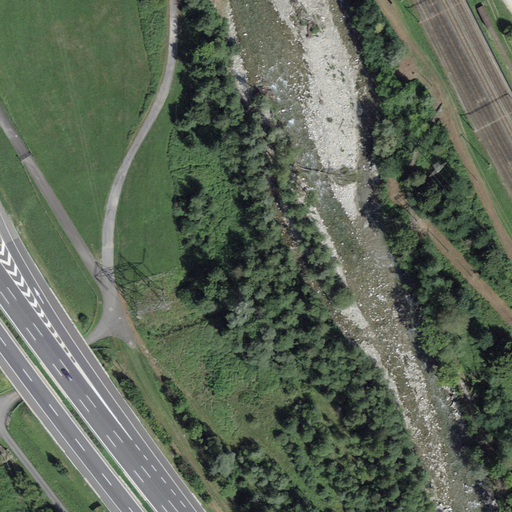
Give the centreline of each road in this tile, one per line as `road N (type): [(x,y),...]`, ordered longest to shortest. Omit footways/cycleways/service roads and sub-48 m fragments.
road 1 (track): [(171,0),(172,54),(162,96),(110,204),(105,322),(0,409)]
road 2 (motorway): [(161,499),(0,226)]
road 3 (motorway): [(161,499),(0,282)]
road 4 (motorway): [(0,339),(131,511)]
road 5 (track): [(108,282),(0,113)]
